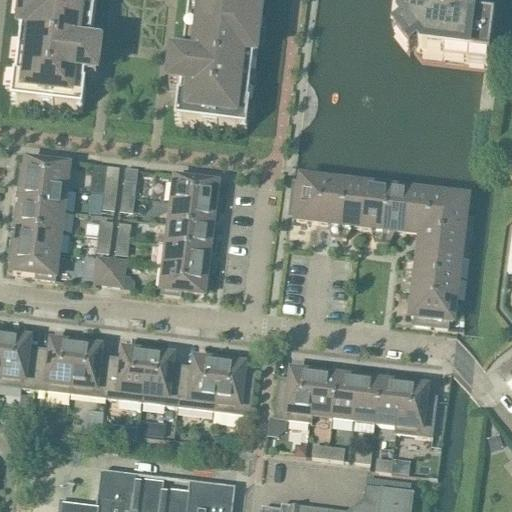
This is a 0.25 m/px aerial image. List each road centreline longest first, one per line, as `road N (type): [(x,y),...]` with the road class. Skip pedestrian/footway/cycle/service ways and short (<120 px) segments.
road 1 (residential): [(251,324),(451,349),(511,423)]
road 2 (residential): [(0,303),(251,324)]
road 3 (residential): [(251,324),(268,184)]
